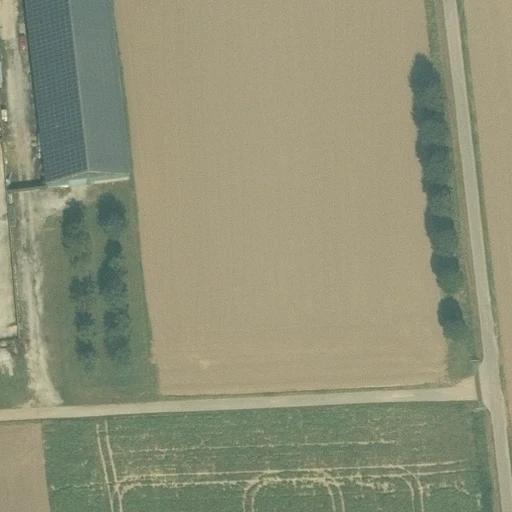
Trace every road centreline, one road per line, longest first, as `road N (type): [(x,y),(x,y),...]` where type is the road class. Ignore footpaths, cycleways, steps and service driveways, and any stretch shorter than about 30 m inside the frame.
road 1 (track): [(450,0),(510,511)]
road 2 (track): [(0,415),(496,391)]
